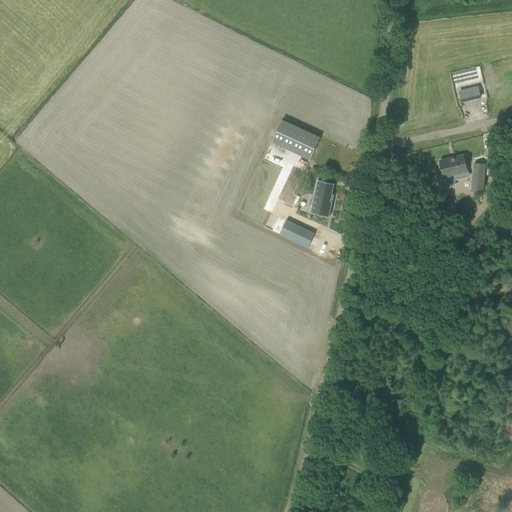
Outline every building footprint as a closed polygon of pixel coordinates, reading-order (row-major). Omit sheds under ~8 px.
[(483,98),(481,83),(461,85),(463,100),(483,98)] [(319,138),(281,121),(271,143),(309,160),(319,138)] [(229,183),(217,216),(222,218),(221,222),(253,233),(278,165),(250,155),(238,186),(229,183)] [(463,155),(438,160),(443,179),(451,177),(452,180),(460,179),(459,175),(467,173),(468,173),(463,155)] [(486,164),(473,163),(471,190),(483,191),(486,164)] [(318,180),(310,213),(329,217),(332,202),(330,201),(334,184),(318,180)] [(287,189),(282,201),(298,207),(302,195),(287,189)] [(286,220),(279,234),(308,248),(315,234),(286,220)]
